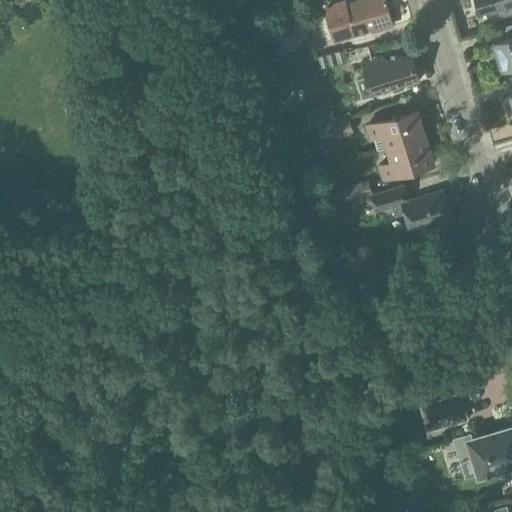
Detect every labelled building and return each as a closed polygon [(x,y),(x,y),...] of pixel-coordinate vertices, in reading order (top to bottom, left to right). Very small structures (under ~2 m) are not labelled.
[(343,1),(323,7),(333,42),(354,36),(372,30),(371,27),(391,21),(384,0),(369,0),(345,7),(343,1)] [(511,0),(476,0),(481,13),(486,12),(489,22),(511,14),(511,8),(511,4),(511,3),(511,0)] [(494,45),(486,60),(501,68),(502,69),(503,68),(511,73),(511,36),(508,38),(493,42),(494,45)] [(242,52),(249,75),(280,66),(274,43),(242,52)] [(362,84),(368,82),(372,95),(392,89),(395,92),(405,89),(407,85),(406,83),(419,79),(411,54),(383,63),(382,58),(363,64),(363,66),(356,68),(351,75),(353,82),(362,84)] [(506,97),(506,99),(502,101),(507,116),(511,115),(511,118),(511,95),(510,96),(506,97)] [(316,127),(335,122),(331,105),(311,110),(316,127)] [(388,148),(426,136),(418,109),(367,125),(371,137),(383,134),(388,148)] [(348,119),(318,128),(322,141),(352,131),(348,119)] [(426,136),(388,148),(392,162),(379,165),(383,178),(434,163),(426,136)] [(318,196),(324,214),(336,210),(335,205),(371,193),(367,181),(318,196)] [(410,230),(415,228),(451,217),(442,189),(408,200),(404,185),(371,195),(376,211),(392,206),(395,217),(405,213),(410,230)] [(425,405),(433,430),(466,419),(459,395),(425,405)] [(496,469),(497,473),(511,468),(510,465),(511,464),(511,426),(472,439),(471,434),(454,439),(466,478),(496,469)] [(404,511),(429,511),(427,505),(425,506),(423,500),(405,506),(406,511),(404,511)]
